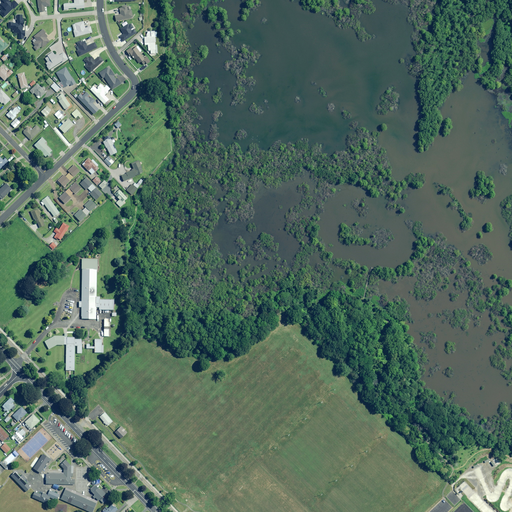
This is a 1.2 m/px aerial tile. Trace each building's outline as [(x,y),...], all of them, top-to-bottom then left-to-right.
[(9,0),(1,0),(0,2),(1,3),(0,4),(0,8),(2,10),(0,12),(4,17),(18,4),(14,0),(11,3),(8,1),(9,0)] [(37,0),(39,12),(45,11),(44,7),(51,6),(49,0),(37,0)] [(73,0),(74,3),(63,4),(64,10),(68,9),(68,8),(76,8),(76,9),(84,8),(83,0),(73,0)] [(128,10),(127,5),(122,6),(122,8),(119,8),(120,14),(115,16),(116,21),(133,18),(131,10),(128,10)] [(24,39),(25,33),(25,30),(23,30),(23,25),(24,25),(24,19),(23,18),(23,15),(17,15),(16,23),(8,22),(8,28),(12,29),(12,33),(18,34),(18,41),(23,41),(23,39),(24,39)] [(85,28),(83,21),(75,24),(76,30),(73,31),(75,37),(92,33),(90,27),(85,28)] [(135,29),(136,28),(133,23),(131,24),(131,23),(129,25),(128,24),(120,29),(123,34),(118,37),(121,42),(137,33),(135,29)] [(46,33),(43,29),(34,37),(36,40),(33,43),(35,46),(33,47),(36,51),(41,47),(42,48),(50,42),(46,38),(47,37),(45,33),(46,33)] [(155,53),(155,31),(147,31),(147,37),(144,37),(145,45),(148,45),(148,50),(151,50),(151,53),(155,53)] [(4,43),(0,39),(0,53),(8,45),(5,42),(4,43)] [(82,42),(81,41),(77,43),(80,49),(76,51),(79,56),(97,47),(95,42),(87,46),(84,41),(82,42)] [(143,57),(136,47),(132,49),(130,47),(126,50),(130,56),(131,55),(134,59),(135,59),(139,63),(141,62),(143,65),(146,63),(147,65),(150,63),(145,55),(143,57)] [(9,56),(6,53),(1,58),(4,61),(9,56)] [(103,61),(99,56),(95,60),(91,56),(89,58),(87,57),(84,60),(87,64),(85,66),(90,72),(103,61)] [(7,72),(1,66),(0,67),(0,76),(4,81),(13,73),(10,70),(7,72)] [(115,75),(109,66),(99,73),(103,79),(104,78),(112,90),(121,84),(117,78),(116,79),(114,76),(115,75)] [(76,83),(66,67),(56,73),(65,87),(70,84),(71,86),(76,83)] [(28,87),(24,73),(17,74),(21,89),(28,87)] [(61,89),(54,83),(51,86),(57,92),(61,89)] [(46,92),(37,84),(30,91),(33,94),(34,93),(39,98),(46,92)] [(109,100),(105,95),(108,92),(108,91),(110,89),(107,85),(104,88),(101,84),(97,87),(98,88),(97,89),(94,86),(90,89),(104,104),(109,100)] [(11,100),(1,89),(0,90),(0,101),(2,104),(3,103),(5,105),(11,100)] [(95,101),(86,92),(82,96),(80,94),(77,97),(94,114),(99,110),(92,103),(95,101)] [(70,105),(62,94),(57,97),(59,100),(59,101),(64,109),(70,105)] [(20,111),(16,107),(12,111),(11,110),(6,115),(9,118),(10,117),(13,120),(16,116),(16,115),(20,111)] [(83,117),(77,109),(72,114),(75,118),(78,116),(80,119),(83,117)] [(61,112),(59,110),(54,114),(59,119),(60,118),(62,119),(64,117),(60,113),(61,112)] [(73,125),(68,119),(59,128),(64,133),(73,125)] [(125,125),(120,119),(114,124),(118,128),(122,125),(123,126),(125,125)] [(41,130),(36,125),(31,130),(28,127),(23,132),(30,140),(41,130)] [(109,139),(107,136),(104,137),(106,140),(103,142),(106,148),(111,155),(117,152),(115,148),(110,138),(109,139)] [(46,142),(42,137),(34,145),(46,158),(52,153),(44,144),(46,142)] [(114,162),(109,156),(104,160),(109,166),(114,162)] [(3,160),(0,157),(0,169),(5,164),(8,161),(5,158),(3,160)] [(91,161),(88,158),(82,165),(92,175),(98,168),(97,166),(98,165),(93,160),(91,161)] [(131,164),(133,168),(131,169),(132,170),(126,173),(121,176),(124,181),(144,172),(139,161),(131,164)] [(80,171),(74,165),(68,171),(69,172),(65,176),(64,175),(58,181),(64,187),(70,181),(80,171)] [(101,181),(96,176),(92,181),(97,185),(101,181)] [(102,194),(86,177),(80,184),(86,190),(88,188),(91,192),(90,194),(96,200),(102,194)] [(143,181),(141,179),(135,186),(137,188),(143,181)] [(71,198),(69,196),(73,193),(75,194),(82,188),(76,182),(59,198),(64,204),(71,198)] [(12,189),(6,183),(0,188),(0,197),(1,199),(12,189)] [(137,189),(132,184),(126,190),(132,195),(137,189)] [(127,198),(119,190),(114,194),(119,200),(116,203),(120,207),(126,202),(125,201),(127,198)] [(59,213),(48,196),(41,201),(42,201),(41,202),(43,205),(44,204),(50,212),(50,211),(54,217),(59,213)] [(96,206),(90,199),(84,206),(86,207),(82,211),(80,209),(74,215),(80,222),(96,206)] [(40,213),(37,208),(30,212),(34,219),(35,219),(36,223),(37,223),(40,228),(45,225),(40,213)] [(69,227),(63,223),(59,230),(56,228),(54,231),(57,233),(54,237),(58,240),(58,239),(60,240),(69,227)] [(82,259),(81,318),(96,319),(96,310),(114,310),(114,300),(96,300),(97,259),(82,259)] [(57,336),(54,336),(44,341),(48,349),(57,345),(66,345),(66,370),(75,370),(75,352),(75,346),(77,346),(77,353),(82,353),(82,339),(74,339),(74,337),(67,337),(67,336),(57,336)] [(95,339),(94,353),(103,353),(103,339),(95,339)] [(6,410),(8,412),(11,409),(12,410),(16,406),(15,405),(16,403),(14,402),(11,398),(2,406),(4,409),(3,410),(5,412),(6,410)] [(21,407),(12,416),(15,419),(13,420),(16,423),(27,413),(21,407)] [(113,422),(105,412),(100,417),(107,426),(113,422)] [(40,421),(33,414),(25,422),(26,424),(25,425),(29,430),(31,428),(31,429),(40,421)] [(9,436),(0,426),(0,439),(2,442),(9,436)] [(127,433),(121,426),(115,432),(121,439),(127,433)] [(26,433),(22,429),(20,431),(19,429),(16,431),(18,433),(15,436),(14,435),(11,438),(13,440),(15,438),(19,443),(24,438),(22,436),(26,433)] [(11,449),(5,443),(0,448),(6,453),(11,449)] [(51,458),(44,453),(32,469),(40,474),(51,458)] [(46,474),(46,484),(75,485),(74,479),(72,478),(72,465),(67,460),(62,464),(64,467),(64,474),(46,474)] [(30,488),(16,471),(10,476),(25,492),(30,488)] [(493,511),(464,481),(455,490),(462,498),(465,495),(482,511),(493,511)] [(103,488),(97,482),(92,487),(96,491),(94,492),(99,498),(101,496),(102,497),(109,490),(105,486),(103,488)] [(92,511),(97,501),(65,488),(60,500),(91,511),(92,511)] [(35,492),(33,498),(47,504),(50,498),(57,501),(60,494),(49,489),(48,494),(43,492),(42,494),(35,492)]
